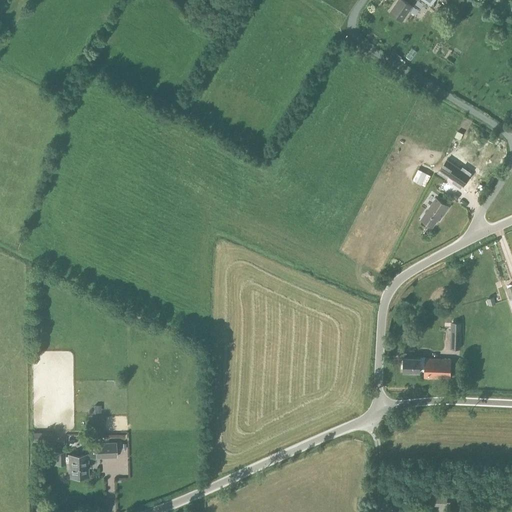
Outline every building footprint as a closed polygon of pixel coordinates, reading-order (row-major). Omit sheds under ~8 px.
[(402,18),(415,0),(398,0),(391,11),(402,18)] [(447,160),(438,172),(447,178),(448,176),(454,180),(452,182),(461,188),(462,185),(463,186),(470,176),(469,175),(471,173),(463,167),(461,170),(447,160)] [(442,216),(449,206),(437,197),(421,219),(432,227),(441,215),(442,216)] [(452,322),(451,349),(461,349),(462,322),(452,322)] [(404,357),(404,371),(420,371),(420,358),(404,357)] [(424,358),(424,360),(424,378),(451,378),(450,358),(424,358)] [(49,439),(49,432),(33,432),(33,441),(40,441),(40,439),(49,439)] [(90,457),(116,456),(116,443),(89,444),(90,457)] [(65,457),(65,452),(55,452),(56,464),(69,464),(69,477),(89,476),(88,455),(68,455),(68,457),(65,457)] [(429,492),(429,502),(444,502),(444,491),(429,492)] [(429,503),(429,511),(444,511),(444,503),(438,503),(438,508),(432,508),(432,503),(429,503)]
